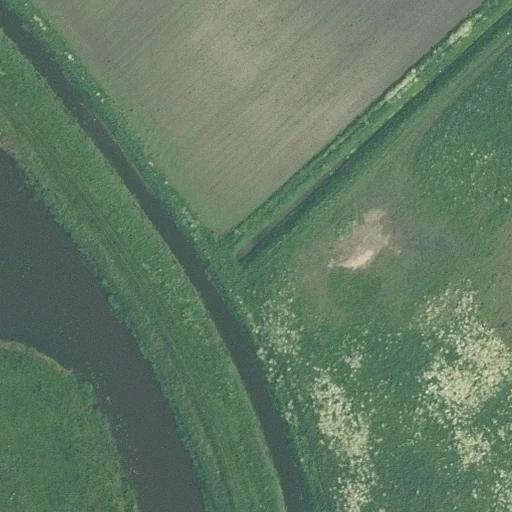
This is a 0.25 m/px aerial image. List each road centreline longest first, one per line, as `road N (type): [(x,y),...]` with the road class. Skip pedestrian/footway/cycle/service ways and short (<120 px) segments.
road 1 (track): [(11,0),(235,288),(318,511)]
road 2 (track): [(245,511),(198,385),(157,312),(0,104)]
road 3 (track): [(235,288),(511,34)]
